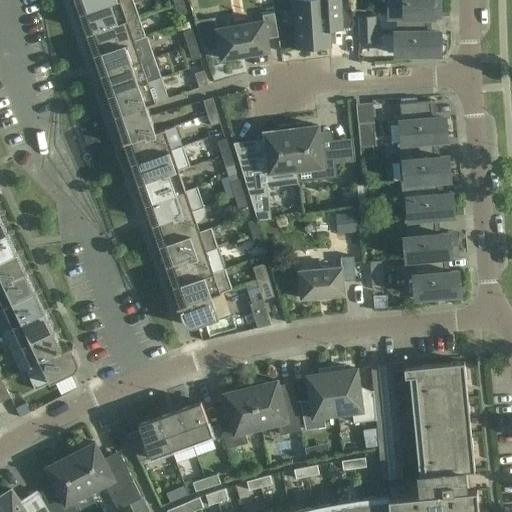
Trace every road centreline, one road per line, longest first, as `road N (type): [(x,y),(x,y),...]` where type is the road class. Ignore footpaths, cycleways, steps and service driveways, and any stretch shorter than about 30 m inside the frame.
road 1 (residential): [(490,316),(288,339),(138,379)]
road 2 (residential): [(490,316),(469,74)]
road 3 (residential): [(469,74),(257,85)]
road 4 (residential): [(138,379),(0,449)]
road 5 (residential): [(138,379),(78,241)]
road 6 (residential): [(38,137),(0,16)]
